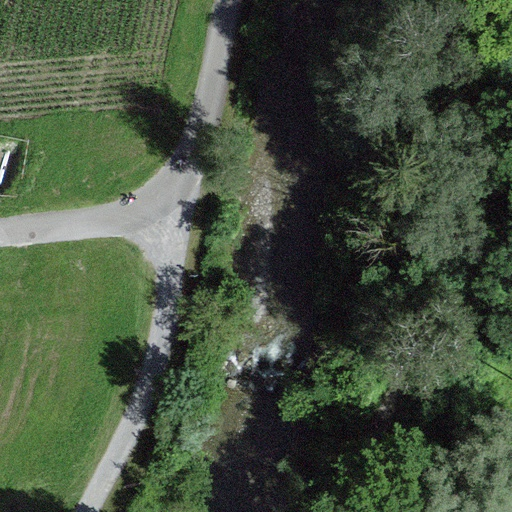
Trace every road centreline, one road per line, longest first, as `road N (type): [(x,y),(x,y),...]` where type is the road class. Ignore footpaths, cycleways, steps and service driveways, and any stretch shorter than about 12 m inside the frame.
road 1 (unknown): [(459,0),(472,144),(456,269),(392,403),(360,490),(361,511)]
road 2 (unclassified): [(0,238),(175,220)]
